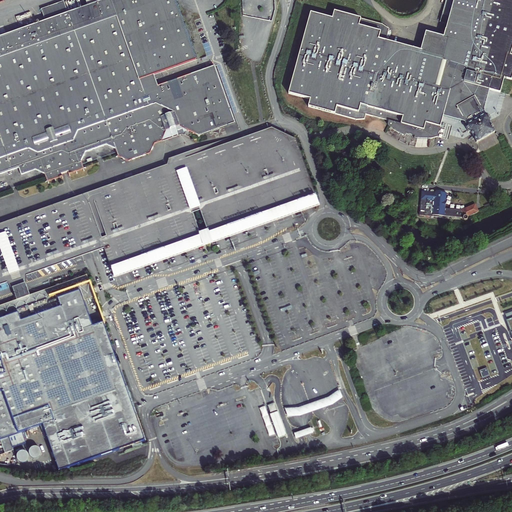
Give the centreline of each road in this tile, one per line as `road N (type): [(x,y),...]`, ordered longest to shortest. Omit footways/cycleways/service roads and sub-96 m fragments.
road 1 (trunk): [(423,440),(246,478),(0,496)]
road 2 (trunk): [(325,511),(511,458)]
road 3 (trunk): [(511,444),(337,495)]
